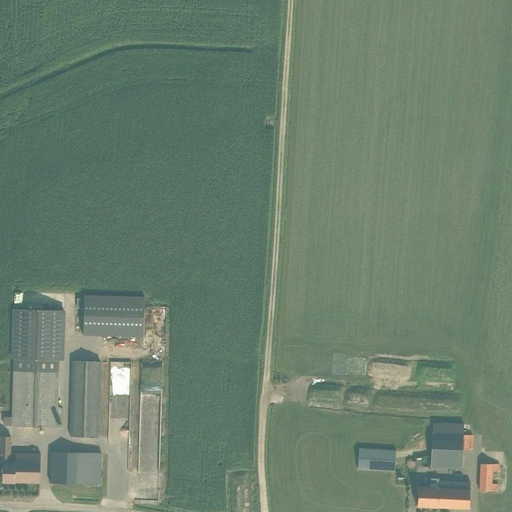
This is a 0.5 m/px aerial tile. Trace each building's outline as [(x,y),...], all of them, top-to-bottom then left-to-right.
[(144,297),(86,295),(84,335),(143,337),(144,297)] [(64,311),(13,309),(10,359),(13,359),(59,360),(63,360),(64,311)] [(57,407),(59,360),(13,359),(11,417),(3,417),(3,426),(57,427),(57,423),(62,423),(62,407),(57,407)] [(72,361),(70,436),(98,438),(100,362),(72,361)] [(134,395),(152,395),(152,381),(134,382),(134,395)] [(463,424),(432,423),(430,467),(462,469),(463,449),(472,450),(472,435),(463,435),(463,424)] [(0,462),(2,463),(2,482),(39,483),(40,454),(15,453),(15,454),(11,454),(11,437),(0,436),(0,462)] [(396,450),(359,448),(358,470),(394,472),(396,450)] [(50,452),(50,483),(100,484),(101,453),(50,452)] [(480,464),(479,491),(498,491),(498,484),(491,484),(492,471),(499,472),(499,465),(480,464)] [(418,486),(417,507),(468,509),(470,482),(438,481),(439,479),(430,479),(429,487),(418,486)]
